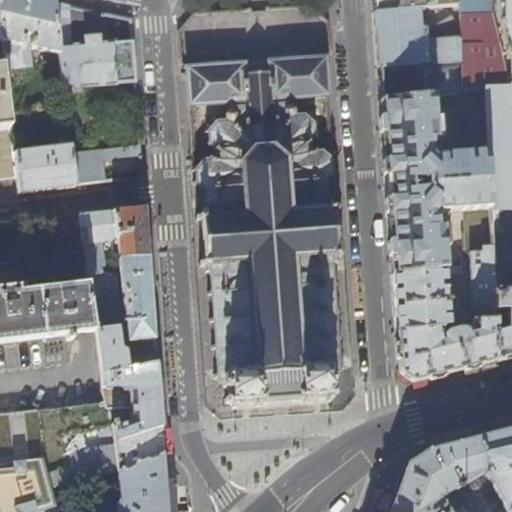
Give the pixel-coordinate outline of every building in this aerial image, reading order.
[(59,55),(53,2),(42,0),(0,0),(0,38),(0,42),(20,46),(20,49),(32,52),(32,49),(59,55)] [(458,9),(457,0),(371,0),(372,13),(374,13),(418,11),(448,9),(458,9)] [(511,187),(508,89),(491,18),(490,0),(507,0),(509,25),(511,38),(511,0),(457,0),(458,9),(459,41),(460,94),(484,92),(487,211),(511,209),(511,187)] [(133,64),(132,42),(102,44),(100,36),(84,38),(85,46),(73,46),(68,6),(53,2),(59,55),(59,58),(61,71),(63,89),(135,83),(133,64)] [(434,35),(456,22),(448,9),(427,22),(434,35)] [(460,94),(459,41),(427,44),(426,33),(424,30),(421,31),(418,11),(374,13),(372,13),(373,20),(376,69),(429,66),(431,97),(435,97),(458,94),(460,94)] [(61,71),(59,58),(52,58),(54,72),(61,71)] [(332,283),(331,264),(334,263),(334,260),(335,259),(335,257),(340,257),(339,253),(334,253),(334,244),(331,241),(329,241),(328,238),(328,234),(331,234),(330,231),(328,231),(328,227),(328,224),(330,224),(332,221),(331,211),(336,211),(336,207),(332,207),(331,206),(329,206),(329,202),(326,201),(325,180),(330,175),(332,175),(334,172),(330,171),(330,162),(333,161),(332,158),(329,159),(322,155),(323,151),(320,150),(319,154),(315,153),(315,151),(313,147),(308,142),(311,139),(315,140),(315,136),(313,136),(313,127),(315,125),(314,122),(311,123),(310,123),(304,118),(305,115),(302,114),(300,118),(293,117),(293,111),(290,109),(287,109),(287,100),(328,97),(325,59),(268,63),(244,65),(185,69),(189,107),(228,104),(229,112),(226,113),(224,116),(225,122),(217,122),(215,120),(212,122),(214,124),(208,131),(204,130),(204,133),(207,134),(207,143),(205,144),(206,147),(208,146),(212,149),(208,154),(207,161),(204,161),(202,158),(200,159),(201,162),(195,168),(192,168),(191,168),(191,171),(195,172),(195,181),(193,183),(194,185),(196,184),(202,189),(203,211),(201,211),(201,216),(200,215),(199,217),(196,217),(196,221),(200,221),(200,230),(203,233),(206,233),(207,240),(204,240),(204,243),(207,243),(207,249),(205,249),(202,252),(203,262),(199,263),(199,266),(203,266),(203,269),(205,269),(205,272),(209,272),(210,291),(207,292),(207,295),(211,295),(212,318),(208,318),(209,322),(212,322),(214,345),(210,345),(210,349),(215,349),(216,374),(212,375),(212,377),(216,377),(216,379),(218,379),(218,383),(222,383),(222,386),(228,389),(228,398),(224,398),(224,402),(229,402),(229,404),(230,404),(230,408),(235,408),(235,404),(241,403),(241,402),(244,402),(247,401),(247,403),(253,403),(253,406),(258,406),(258,402),(266,401),(271,395),(274,395),(278,395),(278,396),(281,396),(281,395),(284,395),(287,395),(292,399),(300,399),(301,403),(306,403),(306,399),(311,398),(311,397),(314,397),(318,397),(318,398),(323,398),(323,402),(329,402),(328,398),(329,397),(330,395),(334,395),(334,391),(329,390),(329,383),(332,378),(332,375),(337,374),(337,371),(338,371),(338,369),(343,369),(342,365),(338,365),(337,341),(340,340),(340,336),(336,336),(334,313),(338,313),(338,309),(334,309),(333,287),(335,287),(335,283),(332,283)] [(429,66),(376,69),(378,86),(379,102),(431,97),(429,66)] [(0,179),(16,177),(10,128),(4,68),(0,68),(0,179)] [(440,140),(439,120),(435,120),(435,97),(431,97),(379,102),(382,145),(388,229),(391,275),(441,268),(444,268),(443,251),(447,250),(445,229),(437,229),(436,218),(434,216),(437,212),(440,214),(461,212),(462,253),(468,253),(489,253),(487,211),(484,92),(460,94),(458,94),(459,155),(436,157),(433,159),(432,158),(430,157),(432,154),(432,141),(440,140)] [(75,186),(71,153),(66,113),(50,114),(53,140),(60,144),(60,148),(14,154),(16,177),(18,193),(39,190),(75,186)] [(102,183),(97,151),(71,153),(75,186),(102,183)] [(146,230),(144,208),(128,210),(111,212),(114,236),(116,236),(118,257),(148,257),(146,230)] [(114,236),(111,212),(94,214),(79,216),(87,277),(99,275),(95,244),(109,242),(111,240),(113,236),(114,236)] [(490,268),(489,253),(468,253),(471,327),(461,330),(460,329),(459,328),(457,327),(447,330),(445,331),(444,332),(443,334),(441,328),(396,333),(399,374),(411,383),(457,371),(493,362),(490,268)] [(151,300),(148,257),(118,257),(127,342),(133,342),(134,353),(154,351),(151,300)] [(511,274),(511,267),(490,268),(493,362),(511,356),(511,274)] [(446,326),(441,268),(391,275),(395,325),(396,333),(441,328),(442,326),(446,326)] [(160,432),(156,367),(126,372),(124,354),(118,352),(114,320),(115,320),(118,312),(114,273),(109,274),(104,275),(99,275),(87,277),(88,285),(94,331),(101,392),(119,392),(121,396),(127,396),(129,426),(115,428),(114,424),(109,425),(110,430),(113,445),(113,446),(160,432)] [(94,331),(88,285),(82,285),(69,287),(57,288),(23,292),(22,286),(0,289),(0,343),(62,335),(63,341),(70,340),(70,334),(74,333),(87,332),(94,331)] [(51,511),(55,511),(50,489),(47,477),(70,470),(63,440),(91,434),(110,430),(109,425),(107,414),(106,415),(103,403),(0,415),(0,511),(51,511)] [(511,511),(511,428),(504,431),(428,450),(427,451),(439,473),(448,469),(473,511),(511,511)] [(162,457),(160,432),(113,446),(118,475),(149,461),(162,457)] [(166,511),(162,457),(149,461),(118,475),(113,446),(113,445),(82,452),(80,443),(92,440),(91,434),(63,440),(70,470),(47,477),(50,489),(117,475),(118,508),(113,508),(113,511),(56,511),(55,511),(51,511),(166,511)] [(439,473),(427,451),(409,463),(405,465),(387,511),(473,511),(448,469),(439,473)]
